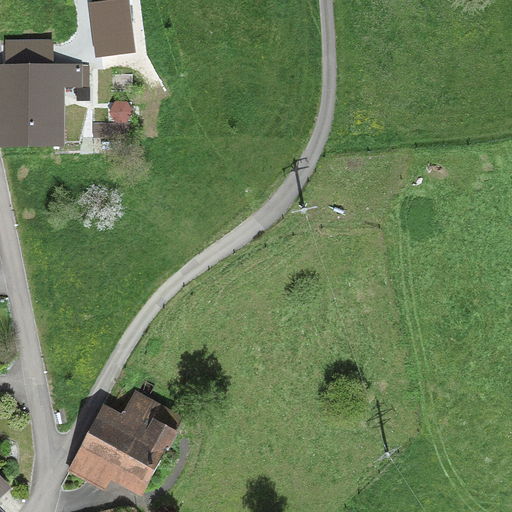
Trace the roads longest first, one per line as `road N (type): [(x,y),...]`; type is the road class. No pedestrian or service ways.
road 1 (unclassified): [(324,0),(330,102),(317,147),(286,195),(144,315),(47,477)]
road 2 (residential): [(47,477),(0,206)]
